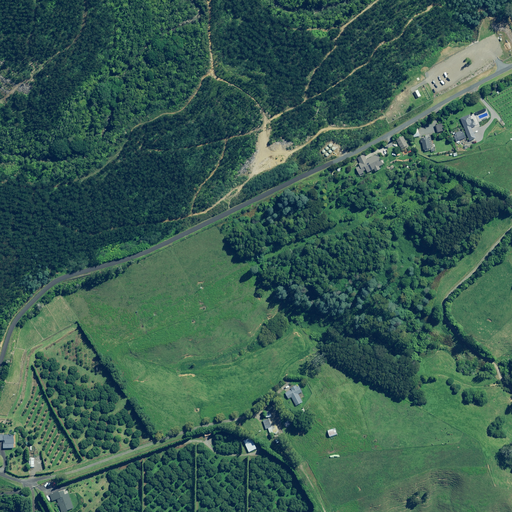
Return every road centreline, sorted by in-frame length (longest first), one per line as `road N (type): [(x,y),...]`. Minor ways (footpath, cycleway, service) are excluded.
road 1 (residential): [(0,365),(23,310),(54,283),(150,250),(366,147),(511,63)]
road 2 (track): [(280,429),(272,402),(280,370),(341,334),(404,216),(445,203),(511,198)]
road 3 (track): [(280,429),(254,417),(211,422),(29,480)]
road 4 (track): [(511,227),(446,296),(445,326),(484,355),(511,394)]
